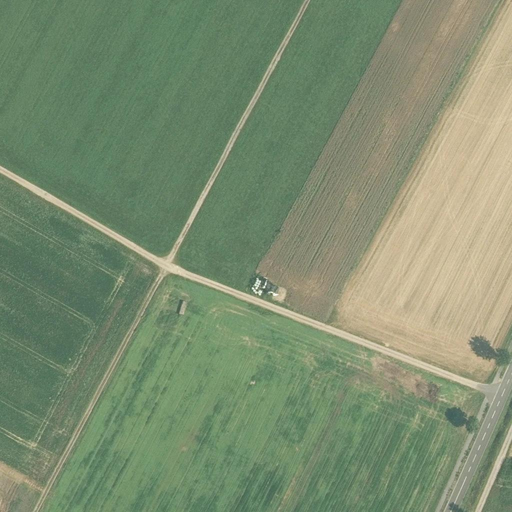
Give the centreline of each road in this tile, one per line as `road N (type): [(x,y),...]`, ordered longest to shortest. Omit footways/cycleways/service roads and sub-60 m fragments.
road 1 (track): [(36,511),(307,0)]
road 2 (track): [(0,171),(165,267),(501,397)]
road 3 (tertiary): [(450,511),(511,372)]
